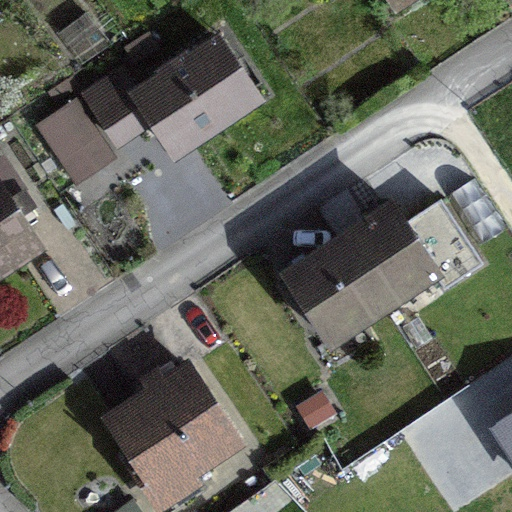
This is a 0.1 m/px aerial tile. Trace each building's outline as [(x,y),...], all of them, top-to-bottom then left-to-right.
[(403,0),(385,0),(391,8),(403,0)] [(170,155),(254,99),(217,44),(190,61),(187,56),(156,76),(160,81),(133,99),(118,75),(83,97),(115,145),(149,122),(170,155)] [(0,268),(34,246),(0,193),(0,268)] [(381,217),(338,245),(306,266),(284,280),(326,344),(380,309),(433,274),(391,210),(381,217)] [(234,445),(184,370),(107,421),(132,460),(127,463),(151,499),(234,445)] [(511,416),(496,427),(511,452),(511,416)]
